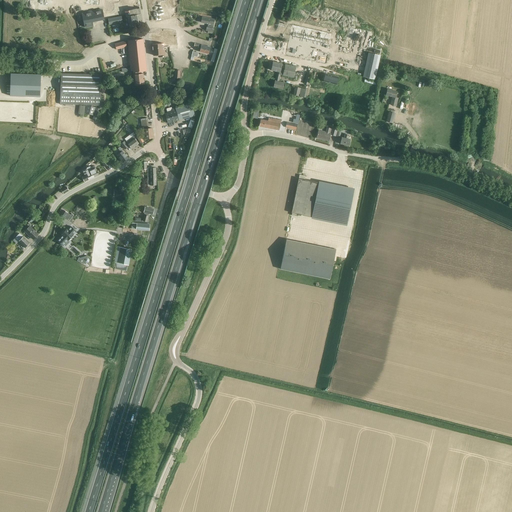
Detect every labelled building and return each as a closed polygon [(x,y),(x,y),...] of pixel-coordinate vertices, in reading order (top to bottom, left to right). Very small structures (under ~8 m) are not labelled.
[(123,6),(120,7),(121,11),(128,10),(127,6),(128,5),(132,5),(132,3),(133,3),(132,0),(123,0),(122,0),(123,6)] [(82,14),(84,22),(85,27),(93,26),(92,22),(104,19),(102,10),(82,14)] [(164,10),(154,11),(155,12),(154,12),(155,17),(157,16),(158,16),(160,16),(161,19),(168,18),(167,14),(164,14),(164,10)] [(164,33),(155,34),(156,44),(164,43),(165,43),(164,33)] [(131,68),(121,69),(122,72),(133,71),(134,78),(134,85),(137,85),(139,84),(144,84),(143,74),(141,74),(140,71),(147,71),(143,39),(128,41),(128,46),(131,68)] [(127,47),(125,41),(115,44),(116,50),(127,47)] [(291,44),(288,54),(313,59),(315,49),(316,47),(291,41),(291,44)] [(156,44),(153,44),(154,55),(159,55),(161,55),(165,54),(165,52),(165,50),(164,47),(164,43),(163,43),(158,44),(156,44)] [(195,43),(194,47),(198,48),(198,47),(200,48),(199,51),(208,54),(210,47),(195,43)] [(378,76),(382,55),(370,52),(365,73),(378,76)] [(282,63),(277,62),(273,61),(271,70),(277,72),(277,74),(280,75),(279,76),(281,76),(281,75),(293,78),(296,67),(285,64),(285,65),(282,65),(282,63)] [(308,70),(306,75),(304,84),(309,86),(313,71),(308,70)] [(11,73),(10,96),(40,97),(41,74),(11,73)] [(100,109),(87,105),(100,105),(101,74),(61,73),(60,104),(86,105),(86,106),(79,105),(78,114),(86,116),(87,114),(94,116),(92,120),(96,121),(100,109)] [(325,73),(323,82),(337,85),(339,77),(325,73)] [(279,76),(280,75),(277,74),(275,80),(273,87),(279,88),(279,89),(282,90),(282,89),(283,89),(284,83),(279,82),(281,76),(279,76)] [(393,97),(391,105),(396,106),(397,103),(398,98),(395,97),(397,91),(387,89),(386,95),(393,97)] [(168,113),(165,113),(168,123),(175,121),(181,119),(195,116),(193,110),(196,109),(194,103),(191,104),(178,107),(172,109),(171,107),(167,108),(168,113)] [(388,119),(387,122),(393,123),(396,113),(389,111),(389,113),(387,119),(388,119)] [(135,114),(134,113),(129,116),(130,118),(129,118),(129,117),(127,119),(129,122),(133,120),(132,119),(136,117),(136,116),(138,115),(136,113),(135,114)] [(147,118),(142,119),(138,119),(138,123),(141,123),(142,126),(148,126),(147,118)] [(259,126),(279,130),(281,120),(269,118),(268,121),(261,119),(259,126)] [(287,120),(286,122),(285,127),(296,130),(298,124),(292,122),(293,121),(287,120)] [(319,130),(318,133),(317,138),(321,139),(321,138),(323,139),(329,141),(330,135),(335,136),(337,129),(332,127),(332,129),(331,129),(327,128),(325,132),(319,130)] [(338,129),(336,137),(339,137),(341,131),(345,132),(346,130),(338,129)] [(342,137),(341,139),(340,144),(345,145),(345,144),(349,145),(350,140),(350,139),(348,138),(349,134),(345,133),(344,137),(342,137)] [(126,141),(127,143),(132,149),(138,144),(133,136),(126,141)] [(117,154),(123,162),(128,158),(122,151),(119,147),(116,149),(119,153),(117,154)] [(109,165),(100,153),(98,154),(100,157),(99,158),(100,160),(105,167),(109,165)] [(90,166),(88,167),(87,168),(87,169),(91,179),(99,175),(95,168),(91,169),(90,166)] [(147,168),(148,171),(148,174),(150,174),(151,186),(156,185),(155,168),(147,168)] [(84,182),(91,179),(87,169),(82,171),(84,176),(82,176),(84,182)] [(298,214),(347,224),(354,190),(341,187),(342,183),(332,181),(331,185),(299,178),(292,213),(292,215),(298,216),(298,214)] [(70,216),(66,213),(63,211),(60,215),(67,220),(70,216)] [(30,226),(25,231),(33,240),(38,234),(30,226)] [(62,233),(62,234),(63,235),(58,241),(63,246),(64,245),(65,247),(70,242),(68,240),(73,235),(76,231),(71,227),(68,230),(67,229),(64,231),(64,232),(63,233),(62,233)] [(15,238),(19,241),(25,248),(30,243),(21,234),(21,235),(20,233),(15,238)] [(286,239),(280,269),(330,279),(336,249),(286,239)] [(128,265),(132,250),(117,247),(114,266),(127,269),(128,265)] [(77,261),(84,264),(84,263),(85,264),(86,263),(87,263),(89,262),(89,260),(90,258),(89,257),(90,257),(88,256),(80,258),(79,257),(77,261)]
